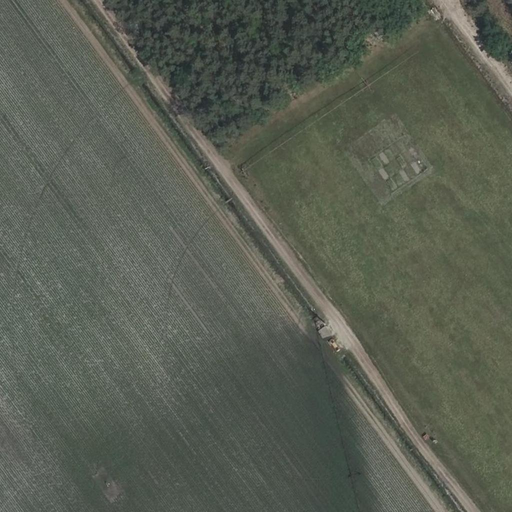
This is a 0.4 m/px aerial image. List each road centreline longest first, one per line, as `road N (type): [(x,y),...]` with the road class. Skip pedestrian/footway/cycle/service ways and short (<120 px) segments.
road 1 (track): [(100,0),(476,511)]
road 2 (track): [(216,157),(446,5),(511,93)]
